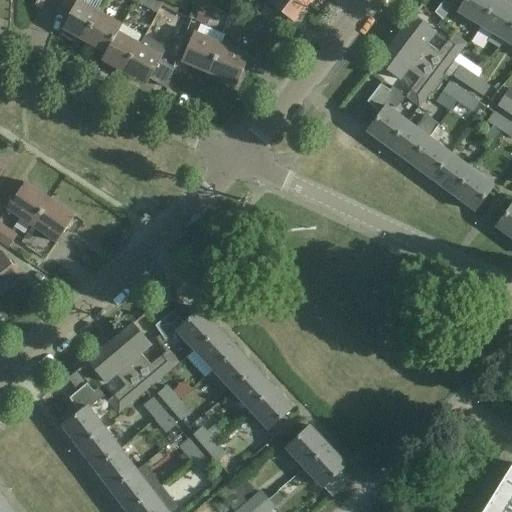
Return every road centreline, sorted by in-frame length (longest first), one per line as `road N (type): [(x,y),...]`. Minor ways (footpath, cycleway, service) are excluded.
road 1 (tertiary): [(0,378),(154,247),(239,159)]
road 2 (residential): [(511,286),(239,159)]
road 3 (residential): [(239,159),(27,71)]
road 4 (tertiary): [(239,159),(365,0)]
